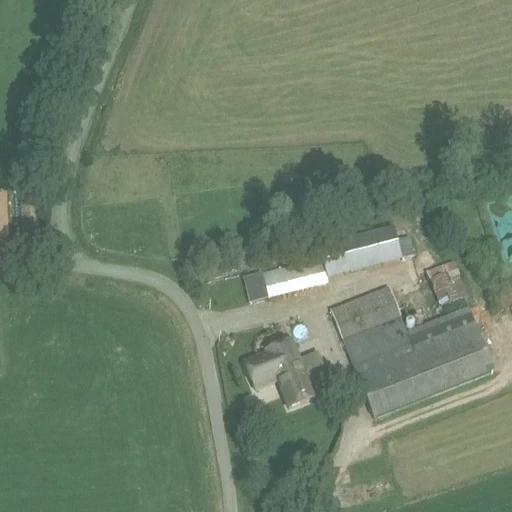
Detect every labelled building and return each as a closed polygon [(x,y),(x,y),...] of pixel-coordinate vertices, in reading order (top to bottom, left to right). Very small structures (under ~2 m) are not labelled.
[(19,191),(21,235),(38,234),(36,190),(19,191)] [(262,275),(268,301),(407,268),(398,231),(337,245),(340,256),(262,275)] [(432,275),(445,310),(470,301),(456,265),(432,275)] [(493,375),(472,322),(468,313),(406,338),(402,329),(403,328),(389,292),(331,315),(374,423),(493,375)] [(266,356),(266,358),(244,367),(255,395),(274,387),(285,415),(314,403),(292,346),(266,356)]
